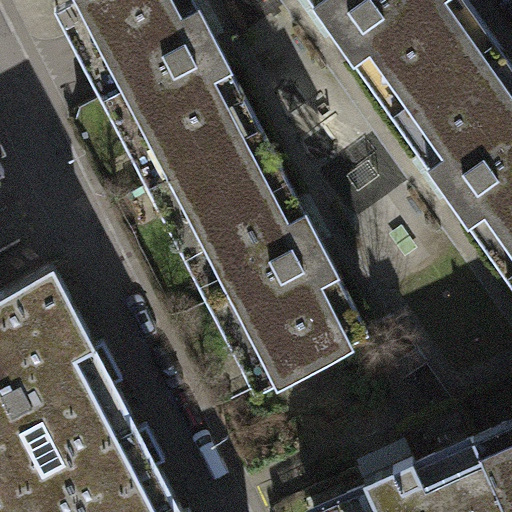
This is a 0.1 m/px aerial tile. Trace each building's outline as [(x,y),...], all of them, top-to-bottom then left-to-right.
[(149,142),(164,171),(239,133),(223,101),(240,92),(226,66),(231,64),(199,0),(193,3),(191,0),(73,0),(87,27),(70,36),(129,151),(149,142)] [(317,0),(374,80),(391,69),(410,96),(480,48),(459,18),(473,8),(466,0),(317,0)] [(511,68),(500,76),(480,48),(410,96),(431,126),(414,138),(486,240),(505,226),(511,236),(511,68)] [(256,344),(273,377),(345,339),(329,307),(348,297),(273,155),(255,164),(239,133),(164,171),(181,204),(164,212),(238,353),(256,344)] [(0,284),(0,511),(152,511),(173,502),(45,258),(0,284)] [(511,511),(511,431),(506,419),(474,432),(507,511),(511,511)] [(307,511),(507,511),(474,432),(416,458),(413,452),(362,474),(366,482),(306,508),(307,511)] [(178,511),(173,502),(152,511),(178,511)]
